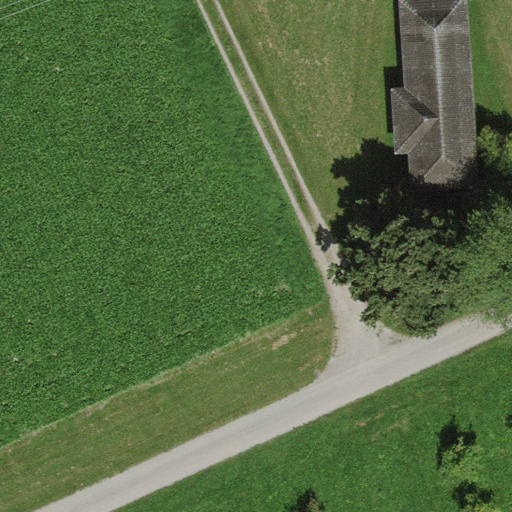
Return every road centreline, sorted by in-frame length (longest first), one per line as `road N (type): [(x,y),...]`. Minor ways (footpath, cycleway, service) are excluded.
road 1 (track): [(41,511),(511,294)]
road 2 (track): [(211,0),(365,360)]
